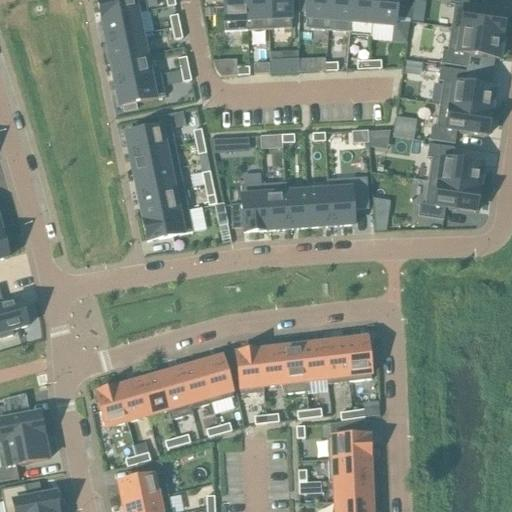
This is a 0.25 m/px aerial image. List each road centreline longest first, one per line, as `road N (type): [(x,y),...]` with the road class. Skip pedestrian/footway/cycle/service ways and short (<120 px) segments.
road 1 (residential): [(61,371),(229,326),(382,312),(393,332),(400,511)]
road 2 (residential): [(511,167),(503,224),(495,239),(471,248),(350,249),(51,288)]
road 3 (residential): [(0,115),(51,288)]
road 4 (residential): [(61,371),(84,511)]
